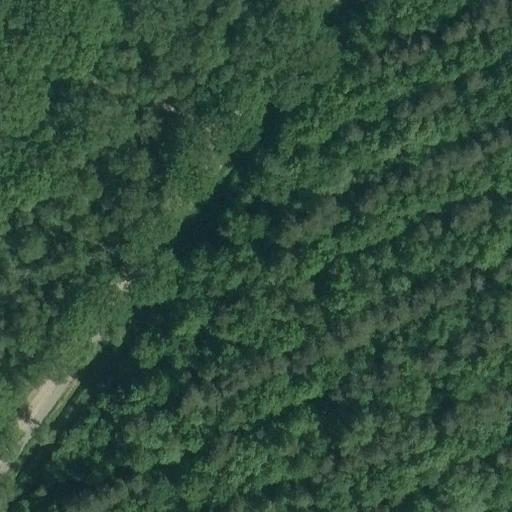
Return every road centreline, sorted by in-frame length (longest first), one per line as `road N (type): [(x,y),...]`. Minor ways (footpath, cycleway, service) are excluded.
road 1 (track): [(0,457),(228,132)]
road 2 (track): [(228,132),(0,62)]
road 3 (track): [(228,132),(321,0)]
